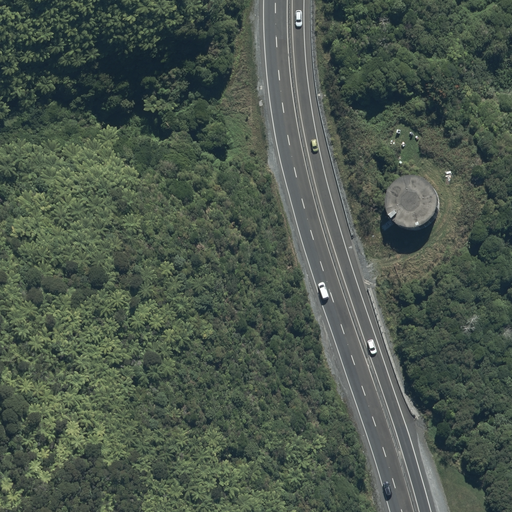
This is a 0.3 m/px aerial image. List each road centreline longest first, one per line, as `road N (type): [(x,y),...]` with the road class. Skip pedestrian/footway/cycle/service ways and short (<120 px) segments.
road 1 (trunk): [(402,511),(296,177),(273,0)]
road 2 (trunk): [(297,0),(314,157),(423,511)]
